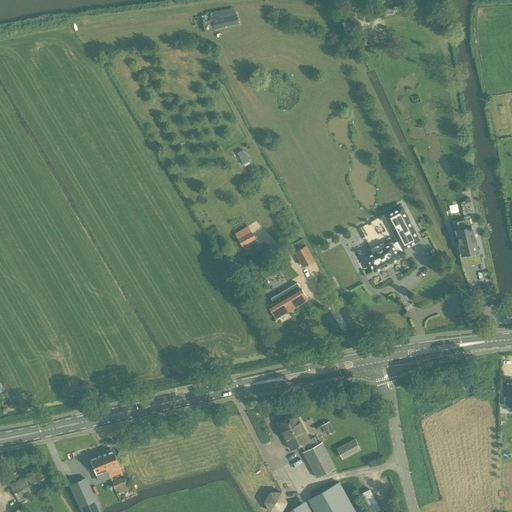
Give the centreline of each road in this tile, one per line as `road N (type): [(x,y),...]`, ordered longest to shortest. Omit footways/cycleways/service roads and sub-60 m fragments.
road 1 (primary): [(0,439),(381,353)]
road 2 (unclassified): [(381,353),(414,511)]
road 3 (primary): [(381,353),(511,340)]
